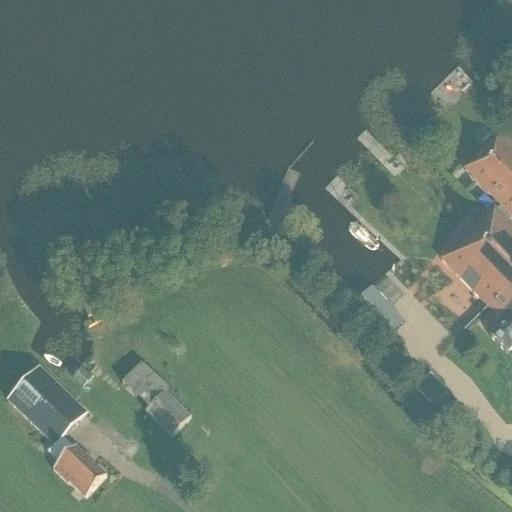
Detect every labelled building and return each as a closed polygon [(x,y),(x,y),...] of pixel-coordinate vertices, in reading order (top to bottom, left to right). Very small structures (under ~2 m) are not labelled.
[(486,148),(464,170),(511,219),(511,155),(497,140),(487,150),(486,148)] [(510,217),(501,208),(497,212),(494,209),(461,241),(440,260),(459,279),(474,265),(495,286),(479,300),(503,325),(490,338),(506,354),(511,348),(511,227),(506,221),(510,217)] [(404,323),(372,290),(355,306),(387,339),(404,323)] [(149,409),(145,412),(171,438),(191,419),(165,393),(168,390),(141,364),(122,385),(149,409)] [(77,425),(86,415),(38,370),(7,402),(54,448),(64,439),(77,425)] [(437,406),(432,411),(439,417),(444,412),(437,406)] [(445,425),(455,435),(472,417),(461,407),(445,425)] [(68,486),(69,485),(84,499),(104,478),(73,449),(52,471),(68,486)]
